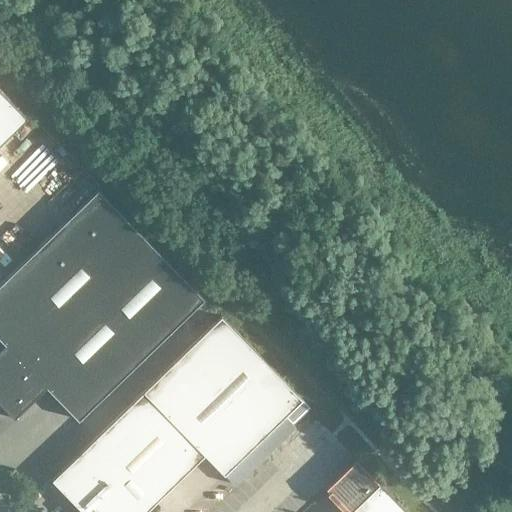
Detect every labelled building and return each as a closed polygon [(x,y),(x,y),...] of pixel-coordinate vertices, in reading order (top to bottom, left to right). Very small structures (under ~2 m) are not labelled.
[(0,89),(0,144),(27,118),(0,89)] [(57,145),(36,123),(20,139),(41,161),(57,145)] [(97,189),(0,282),(0,339),(4,344),(0,347),(0,404),(14,419),(15,418),(14,417),(45,387),(78,420),(203,298),(97,189)] [(8,240),(0,246),(13,264),(21,257),(8,240)] [(144,511),(204,454),(235,486),(292,430),(282,419),(302,399),(221,316),(52,480),(83,511),(144,511)] [(349,511),(407,511),(380,483),(349,511)]
